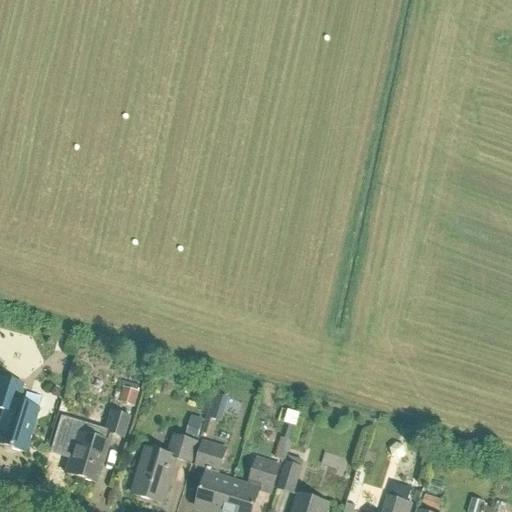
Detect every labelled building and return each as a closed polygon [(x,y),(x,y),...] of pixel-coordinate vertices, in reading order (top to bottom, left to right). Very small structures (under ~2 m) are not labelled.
[(0,446),(25,454),(38,411),(18,404),(23,386),(0,378),(0,410),(4,412),(0,426),(0,446)] [(132,407),(137,393),(121,388),(117,402),(132,407)] [(207,419),(218,422),(225,398),(214,394),(207,419)] [(123,440),(129,419),(112,414),(107,433),(102,432),(99,442),(79,435),(67,476),(96,485),(111,437),(123,440)] [(186,436),(198,440),(202,426),(190,422),(186,436)] [(292,442),(294,432),(288,430),(285,440),(292,442)] [(191,467),(198,444),(176,438),(170,457),(148,451),(134,497),(165,506),(178,463),(191,467)] [(291,442),(284,440),(278,460),(285,462),(291,442)] [(225,511),(233,486),(218,481),(227,452),(204,445),(198,465),(209,469),(198,507),(213,511),(225,511)] [(396,445),(390,450),(392,458),(399,460),(405,455),(403,447),(396,445)] [(233,486),(225,511),(255,511),(264,486),(275,489),(281,469),(257,461),(248,490),(233,486)] [(285,463),(277,491),(293,496),(301,468),(285,463)] [(410,511),(412,506),(407,505),(411,490),(395,485),(390,500),(386,511),(410,511)] [(439,511),(442,501),(424,496),(421,506),(439,511)] [(328,511),(330,506),(300,497),(295,511),(328,511)] [(472,499),(468,511),(482,511),(485,503),(472,499)]
